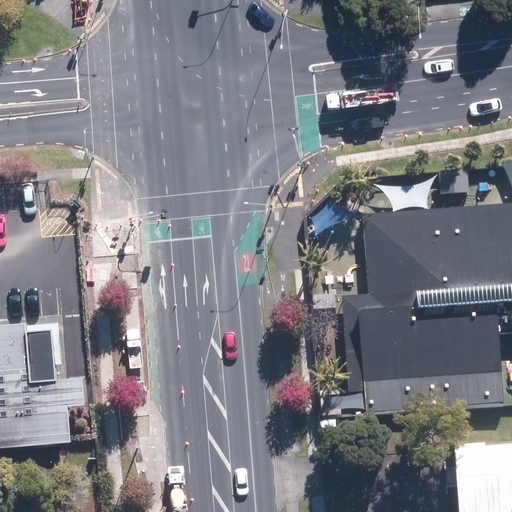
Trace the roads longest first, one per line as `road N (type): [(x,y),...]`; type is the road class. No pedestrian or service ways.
road 1 (primary): [(224,114),(258,511)]
road 2 (primary): [(194,511),(163,118)]
road 3 (secondary): [(511,62),(417,88),(224,114)]
road 4 (secondary): [(220,55),(409,35),(511,35)]
